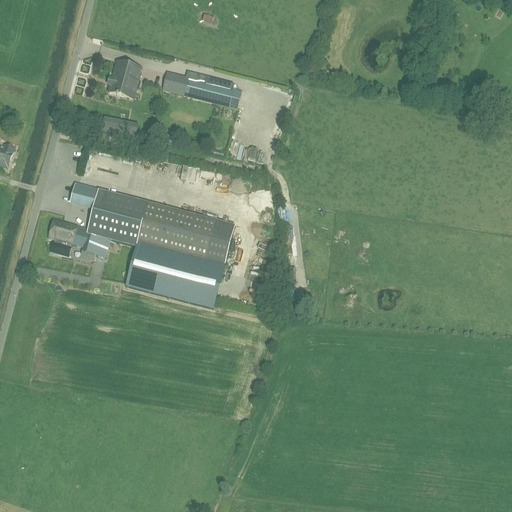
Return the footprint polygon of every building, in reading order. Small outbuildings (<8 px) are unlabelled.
[(113,80),(109,79),(107,87),(110,88),(109,93),(128,99),(128,100),(134,102),(143,70),(139,69),(123,65),(117,63),(115,72),(113,80)] [(167,73),(162,92),(237,111),(242,93),(232,90),(196,81),(198,76),(187,73),(185,78),(167,73)] [(138,127),(105,120),(101,135),(135,142),(138,127)] [(212,137),(190,132),(189,138),(211,144),(212,137)] [(170,137),(167,146),(176,149),(179,140),(170,137)] [(239,145),(234,144),(232,151),(241,153),(244,141),(240,140),(239,145)] [(8,169),(14,149),(4,146),(3,148),(0,146),(0,168),(7,171),(8,169)] [(254,156),(256,148),(249,147),(247,158),(263,161),(264,157),(254,156)] [(97,156),(95,165),(109,167),(110,158),(97,156)] [(54,221),(48,240),(55,242),(51,254),(69,258),(71,250),(72,247),(73,245),(82,248),(81,252),(95,256),(105,259),(110,242),(122,245),(136,249),(127,285),(126,288),(214,311),(215,305),(225,266),(205,261),(216,222),(159,207),(104,192),(76,185),(71,204),(92,210),(86,231),(77,228),(77,227),(54,221)]
